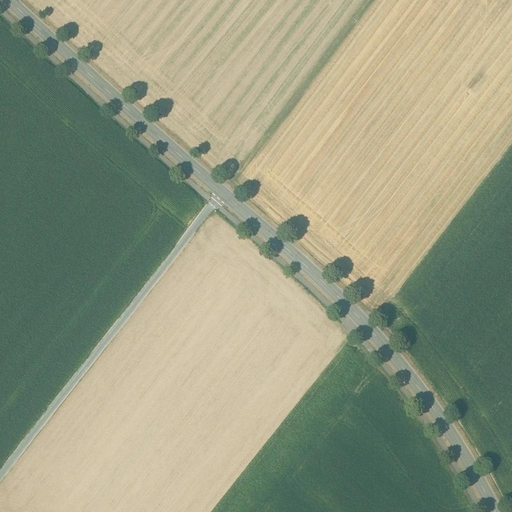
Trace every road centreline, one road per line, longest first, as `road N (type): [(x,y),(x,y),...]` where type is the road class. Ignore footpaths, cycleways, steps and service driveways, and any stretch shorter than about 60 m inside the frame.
road 1 (tertiary): [(8,0),(353,312),(447,424),(496,511)]
road 2 (track): [(367,0),(0,475)]
